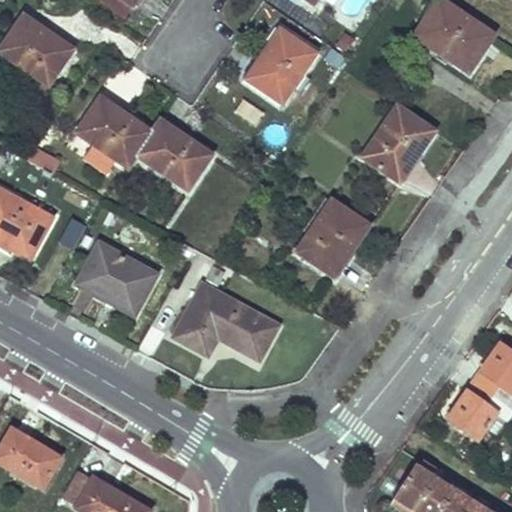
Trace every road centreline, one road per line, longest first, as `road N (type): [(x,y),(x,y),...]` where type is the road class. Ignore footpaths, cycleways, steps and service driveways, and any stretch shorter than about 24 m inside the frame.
road 1 (tertiary): [(374,403),(511,209)]
road 2 (tertiary): [(0,322),(181,428)]
